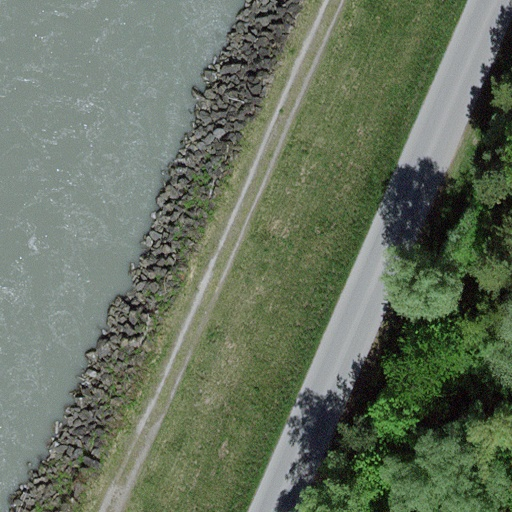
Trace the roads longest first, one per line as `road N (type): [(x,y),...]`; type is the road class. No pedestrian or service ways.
road 1 (track): [(107,511),(334,0)]
road 2 (unclassified): [(500,0),(280,511)]
